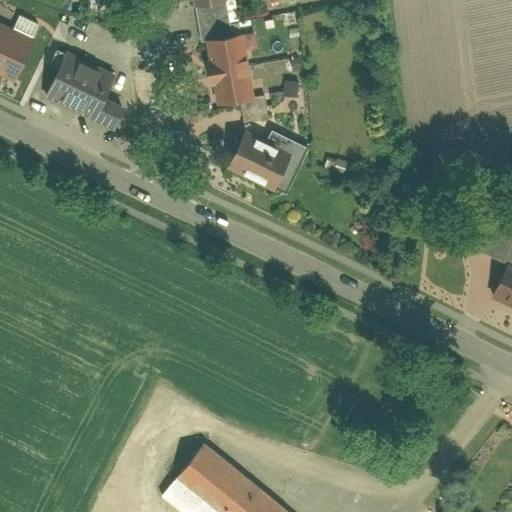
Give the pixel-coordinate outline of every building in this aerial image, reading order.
[(191,0),(193,9),(225,3),(224,0),(191,0)] [(0,23),(0,77),(14,84),(35,39),(0,23)] [(241,33),(202,40),(207,72),(247,65),(241,33)] [(66,52),(45,97),(95,120),(115,75),(66,52)] [(247,65),(207,72),(213,104),(253,97),(247,65)] [(244,127),(225,167),(283,195),(307,144),(269,126),(264,137),(244,127)] [(511,248),(491,294),(511,304),(511,248)] [(289,511),(187,429),(144,481),(182,511),(289,511)]
